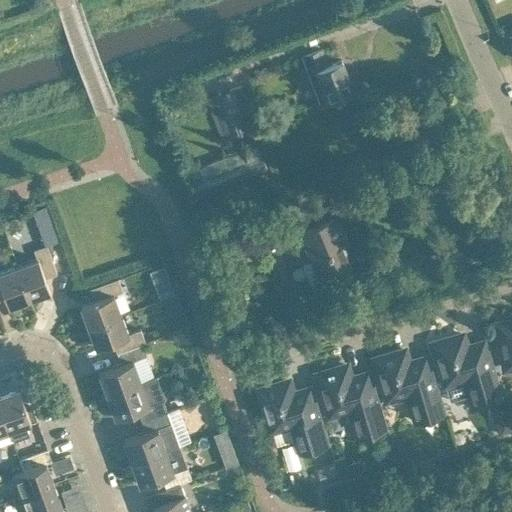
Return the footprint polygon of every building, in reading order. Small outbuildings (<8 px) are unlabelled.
[(353,89),(341,59),(328,64),(322,49),(302,56),(319,102),(353,89)] [(238,103),(245,100),(240,85),(217,94),(233,135),(248,129),(238,103)] [(430,130),(424,115),(421,107),(392,119),(395,127),(401,142),(430,130)] [(338,236),(342,234),(336,218),(300,232),(312,261),(302,265),(312,288),(353,272),(338,236)] [(252,248),(244,226),(219,236),(228,258),(252,248)] [(37,258),(17,265),(29,298),(50,290),(45,277),(57,273),(46,245),(34,249),(37,258)] [(29,298),(17,265),(0,271),(0,293),(3,292),(8,305),(29,298)] [(80,304),(88,325),(120,314),(113,294),(122,291),(118,278),(89,288),(93,300),(80,304)] [(181,305),(177,294),(166,298),(170,309),(181,305)] [(128,334),(120,314),(88,325),(96,346),(112,340),(117,352),(142,343),(145,342),(140,329),(128,334)] [(511,320),(497,323),(505,367),(511,365),(511,320)] [(462,334),(432,342),(444,383),(466,377),(474,406),(499,398),(482,342),(466,347),(462,334)] [(147,355),(142,343),(117,352),(121,363),(99,371),(107,394),(141,382),(133,360),(147,355)] [(404,349),(374,358),(387,399),(408,392),(416,421),(441,413),(424,357),(408,362),(404,349)] [(346,365),(316,373),(329,414),(350,408),(358,436),(383,429),(366,373),(350,378),(346,365)] [(167,410),(162,398),(155,377),(141,382),(107,394),(115,416),(137,408),(141,419),(167,410)] [(288,380),(258,389),(271,429),(292,423),(300,452),(325,444),(308,388),(292,393),(288,380)] [(18,387),(0,393),(0,405),(8,429),(9,429),(13,440),(29,434),(25,423),(37,419),(32,406),(26,408),(18,387)] [(8,429),(0,405),(0,444),(13,440),(9,429),(8,429)] [(131,461),(178,445),(167,410),(141,419),(145,431),(123,439),(131,461)] [(186,466),(178,445),(131,461),(139,484),(161,476),(166,487),(191,478),(187,466),(186,466)] [(19,458),(23,470),(46,462),(51,460),(47,448),(19,458)] [(46,462),(23,470),(13,474),(21,495),(53,483),(46,462)] [(36,511),(61,503),(53,483),(21,495),(27,511),(36,511)] [(190,511),(180,483),(145,495),(151,511),(190,511)] [(63,511),(61,503),(36,511),(63,511)]
